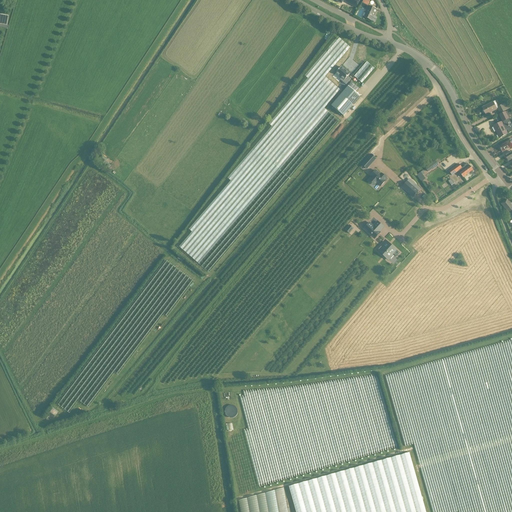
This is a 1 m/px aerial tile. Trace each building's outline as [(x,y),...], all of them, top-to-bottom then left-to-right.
[(370,1),(368,0),(363,0),(360,6),(366,9),(370,1)] [(371,20),(376,10),(369,6),(364,17),(371,20)] [(346,84),(351,79),(348,76),(350,74),(341,67),(336,73),(341,78),(340,79),(346,84)] [(350,111),(365,93),(356,86),(341,104),(350,111)] [(497,109),(496,109),(493,102),(482,108),(486,115),(497,109)] [(497,108),(500,114),(511,108),(509,102),(497,108)] [(507,111),(499,115),(502,122),(501,122),(493,126),(499,138),(507,134),(511,131),(511,126),(508,119),(510,118),(507,111)] [(511,142),(510,143),(509,141),(507,142),(499,146),(502,152),(510,147),(510,148),(511,147),(511,142)] [(376,159),(371,154),(362,165),(366,169),(376,159)] [(430,165),(425,169),(428,172),(432,169),(433,169),(438,165),(435,161),(429,165),(430,165)] [(464,166),(462,168),(459,164),(449,171),(452,176),(458,171),(463,177),(473,170),(469,166),(467,163),(463,166),(464,166)] [(374,186),(376,183),(380,187),(385,181),(384,180),(386,178),(383,175),(382,176),(375,170),(371,175),(372,177),(368,181),(374,186)] [(422,182),(426,179),(423,176),(425,174),(423,171),(417,175),(422,182)] [(418,191),(407,181),(402,187),(413,197),(418,191)] [(371,189),(366,195),(370,199),(376,194),(371,189)] [(511,225),(511,206),(507,199),(501,204),(509,214),(511,217),(511,223),(511,224),(511,225)] [(373,225),(369,222),(363,229),(373,238),(384,227),(377,221),(373,225)] [(395,249),(391,246),(390,247),(384,242),(381,245),(383,247),(383,248),(379,252),(383,255),(385,254),(390,259),(393,255),(391,254),(395,249)] [(288,511),(283,489),(237,498),(239,511),(288,511)]
